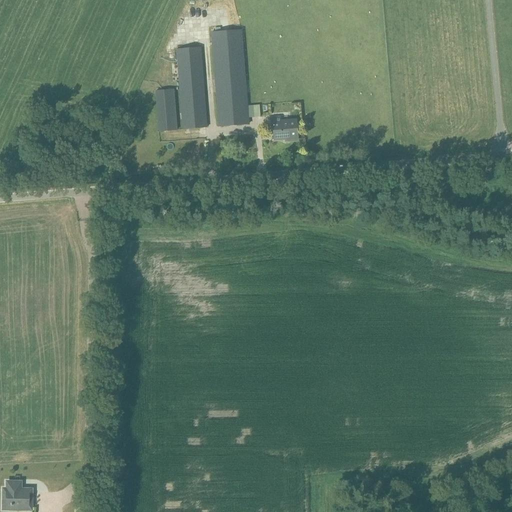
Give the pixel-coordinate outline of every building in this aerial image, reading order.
[(219,126),(247,124),(240,32),(212,34),(219,126)] [(183,128),(207,126),(201,48),(177,50),(183,128)] [(158,130),(176,129),(173,91),(155,92),(158,130)] [(280,116),(272,117),(272,122),(273,140),(285,139),(289,139),(289,141),(297,140),(296,121),(281,122),(280,116)] [(19,489),(20,482),(7,481),(7,489),(3,489),(3,504),(22,504),(22,508),(30,508),(30,489),(19,489)]
